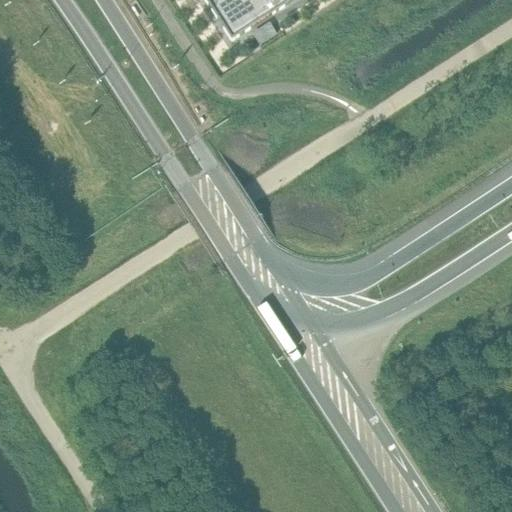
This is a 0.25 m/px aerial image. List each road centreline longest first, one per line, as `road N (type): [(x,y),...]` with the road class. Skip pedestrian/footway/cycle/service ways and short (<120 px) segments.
road 1 (unclassified): [(103,511),(29,397),(19,356),(32,337),(511,26)]
road 2 (tertiary): [(0,3),(227,366)]
road 3 (tertiary): [(60,0),(262,304)]
road 4 (tertiary): [(281,279),(104,0)]
road 5 (motorway): [(511,187),(385,270),(345,284),(281,279)]
road 6 (motorway): [(433,511),(321,339)]
road 7 (motorway): [(294,354),(396,511)]
road 8 (motorway): [(351,323),(395,306),(511,230)]
road 9 (motorway): [(227,366),(324,511)]
